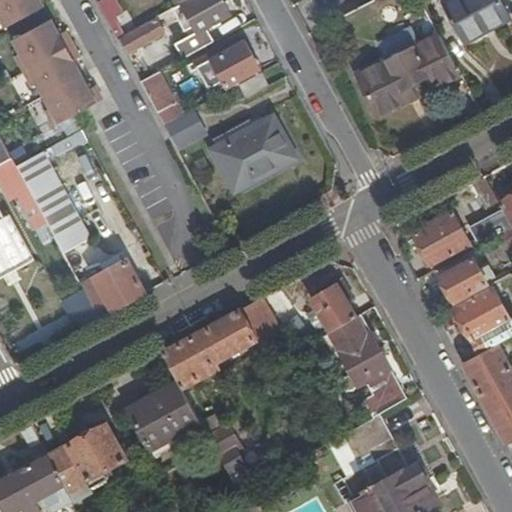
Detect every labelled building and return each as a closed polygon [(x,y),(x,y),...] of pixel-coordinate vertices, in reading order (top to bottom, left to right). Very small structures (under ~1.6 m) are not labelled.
[(0,0),(0,20),(4,29),(19,21),(7,0),(0,0)] [(7,0),(19,21),(43,9),(38,0),(7,0)] [(97,4),(105,18),(116,12),(109,0),(103,0),(101,1),(97,4)] [(182,59),(211,43),(204,30),(229,17),(219,0),(191,0),(182,5),(183,8),(193,28),(197,34),(174,45),(182,59)] [(462,45),(509,19),(498,0),(450,0),(441,6),(462,45)] [(193,28),(183,8),(173,14),(183,33),(193,28)] [(161,35),(154,21),(122,39),(129,53),(161,35)] [(26,35),(72,117),(101,101),(93,86),(87,89),(72,62),(78,59),(64,33),(58,36),(51,22),(26,35)] [(434,87),(460,74),(438,34),(419,44),(411,29),(376,47),(384,62),(356,77),(377,118),(415,98),(409,88),(429,77),(434,87)] [(51,128),(72,117),(26,35),(12,43),(19,58),(15,60),(30,88),(35,85),(49,111),(44,113),(51,128)] [(241,38),(229,45),(232,49),(243,43),(241,38)] [(232,49),(229,45),(193,64),(196,70),(207,90),(222,82),(226,89),(259,71),(243,43),(232,49)] [(140,56),(128,62),(139,82),(150,76),(140,56)] [(196,70),(193,64),(187,67),(190,74),(196,70)] [(150,76),(139,82),(156,114),(171,104),(173,103),(156,72),(150,76)] [(268,87),(260,74),(238,86),(246,100),(268,87)] [(171,104),(156,114),(164,126),(179,118),(171,104)] [(206,135),(193,110),(179,118),(164,126),(177,151),(206,135)] [(254,130),(265,124),(261,116),(250,122),(254,130)] [(212,141),(217,151),(254,130),(250,122),(249,121),(212,141)] [(254,130),(217,151),(213,153),(234,191),(292,159),(271,121),(265,124),(254,130)] [(0,164),(10,159),(0,139),(0,164)] [(85,243),(38,155),(15,167),(63,254),(85,243)] [(496,201),(484,178),(473,184),(484,207),(496,201)] [(511,193),(499,201),(501,205),(511,224),(511,193)] [(480,246),(511,228),(503,212),(470,228),(480,246)] [(0,278),(32,261),(8,217),(3,219),(0,213),(0,278)] [(414,234),(432,266),(470,246),(452,213),(414,234)] [(441,275),(455,302),(488,284),(474,258),(441,275)] [(99,320),(145,295),(125,261),(79,285),(83,292),(99,320)] [(306,315),(320,340),(324,338),(357,319),(338,286),(311,301),(316,310),(306,315)] [(480,355),(498,345),(511,337),(511,327),(491,289),(454,309),(455,310),(465,329),(480,355)] [(85,328),(99,320),(83,292),(62,303),(73,323),(85,328)] [(263,299),(163,354),(180,384),(182,388),(220,367),(217,363),(255,342),(262,354),(277,346),(285,341),(263,299)] [(462,331),(465,329),(455,310),(451,312),(462,331)] [(408,399),(361,316),(357,319),(324,338),(335,356),(339,354),(351,376),(342,381),(348,393),(358,388),(375,417),(408,399)] [(506,445),(511,442),(511,371),(498,345),(480,355),(463,365),(506,445)] [(182,388),(180,384),(128,411),(149,449),(199,421),(182,388)] [(126,407),(128,411),(162,393),(160,389),(126,407)] [(375,417),(343,436),(358,461),(369,455),(373,464),(342,481),(359,511),(422,511),(439,503),(418,464),(405,471),(375,417)] [(71,499),(77,510),(96,499),(92,491),(106,484),(107,478),(104,472),(126,460),(107,424),(48,456),(64,485),(71,499)] [(207,435),(239,494),(254,485),(233,447),(238,444),(227,424),(207,435)] [(28,449),(40,441),(31,425),(19,432),(28,449)] [(64,485),(48,456),(0,482),(0,501),(6,511),(16,511),(22,509),(24,511),(36,511),(32,503),(41,498),(46,506),(58,500),(54,492),(64,485)] [(76,511),(75,510),(77,510),(71,499),(69,500),(73,507),(64,511),(76,511)]
